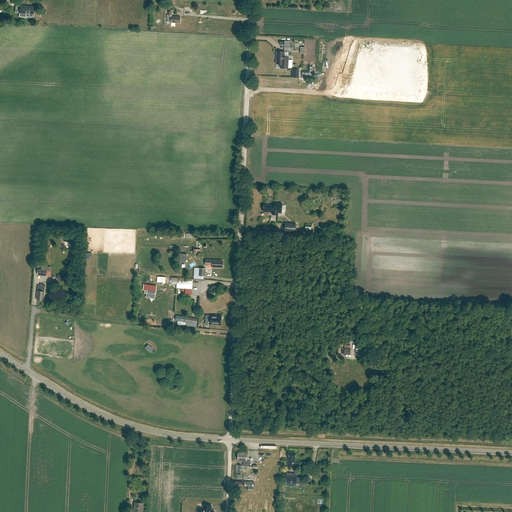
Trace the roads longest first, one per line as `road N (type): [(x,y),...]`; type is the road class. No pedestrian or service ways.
road 1 (unclassified): [(230,440),(252,0)]
road 2 (unclassified): [(511,453),(230,440)]
road 3 (unclassified): [(230,440),(118,422),(0,353)]
